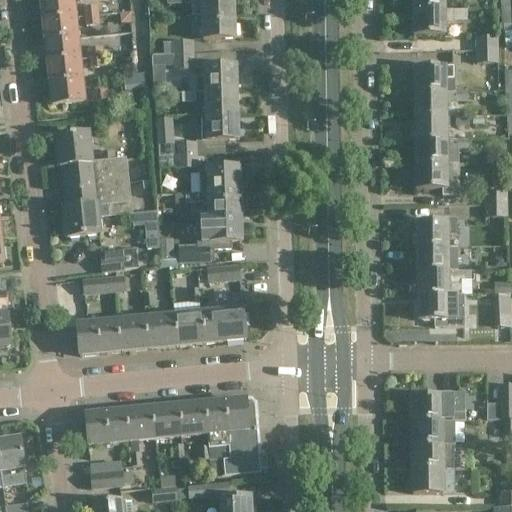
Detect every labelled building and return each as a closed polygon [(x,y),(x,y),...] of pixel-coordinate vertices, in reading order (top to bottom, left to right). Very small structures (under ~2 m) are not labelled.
[(56,0),(40,2),(43,23),(75,19),(72,0),(56,0)] [(193,5),(193,17),(202,17),(234,16),(233,0),(168,0),(168,5),(193,5)] [(443,0),(412,0),(412,2),(412,8),(413,10),(413,12),(444,12),(443,0)] [(501,12),(510,12),(508,0),(505,0),(501,0),(501,12)] [(99,7),(85,8),(86,18),(100,16),(99,7)] [(444,37),(444,25),(457,25),(457,23),(468,23),(468,12),(444,12),(413,12),(414,37),(444,37)] [(510,26),(510,12),(501,12),(502,26),(510,26)] [(87,28),(101,26),(100,16),(86,18),(87,28)] [(234,16),(202,17),(202,41),(234,40),(234,16)] [(43,23),(45,44),(77,40),(75,19),(43,23)] [(500,52),(500,39),(477,39),(477,52),(500,52)] [(45,44),(47,64),(79,61),(77,40),(45,44)] [(196,56),(195,43),(164,44),(165,57),(173,57),(196,56)] [(103,48),(90,50),(91,60),(105,58),(103,48)] [(477,52),(478,66),(500,65),(500,52),(477,52)] [(165,57),(153,57),(153,68),(173,67),(173,72),(196,72),(196,56),(173,57),(165,57)] [(91,60),(92,69),(106,68),(105,58),(91,60)] [(82,82),(80,71),(79,61),(47,64),(49,85),(82,82)] [(454,78),(473,77),(473,65),(454,66),(454,78)] [(198,94),(204,94),(236,93),(235,68),(203,70),(204,80),(197,80),(198,94)] [(452,91),(452,70),(414,70),(414,95),(445,94),(445,91),(452,91)] [(82,82),(49,85),(52,107),(84,103),(82,82)] [(96,102),(110,101),(109,91),(95,93),(96,102)] [(237,117),(236,93),(204,94),(205,118),(237,117)] [(182,104),(197,103),(197,94),(182,95),(182,104)] [(414,95),(414,106),(413,108),(413,114),(415,117),(415,119),(445,118),(445,94),(414,95)] [(470,105),(470,94),(458,94),(458,105),(470,105)] [(237,117),(205,118),(206,143),(238,142),(237,117)] [(415,119),(415,130),(414,132),(414,138),(415,140),(415,143),(445,142),(445,118),(415,119)] [(470,129),(470,118),(458,118),(458,129),(470,129)] [(91,165),(88,135),(55,139),(59,169),(63,168),(91,165)] [(445,142),(415,143),(415,154),(414,156),(414,162),(415,165),(415,167),(446,166),(455,166),(454,152),(455,152),(455,142),(445,142)] [(455,142),(455,152),(468,152),(468,142),(455,142)] [(199,157),(198,145),(160,146),(160,158),(176,158),(199,157)] [(68,210),(96,207),(106,206),(107,218),(131,215),(125,161),(114,162),(113,153),(100,155),(101,164),(91,165),(63,168),(68,209),(68,210)] [(176,158),(177,171),(199,170),(199,157),(176,158)] [(415,167),(416,191),(442,191),(442,198),(456,198),(456,178),(458,178),(458,166),(455,166),(446,166),(415,167)] [(239,170),(207,171),(207,175),(200,175),(200,196),(240,194),(239,170)] [(509,207),(509,193),(486,194),(486,207),(509,207)] [(187,205),(208,204),(209,219),(241,218),(240,194),(200,196),(186,196),(187,205)] [(68,209),(63,210),(67,240),(99,237),(97,219),(107,218),(106,206),(96,207),(68,210),(68,209)] [(486,207),(486,221),(509,220),(509,207),(486,207)] [(158,225),(156,212),(149,213),(150,226),(158,225)] [(242,243),(241,219),(197,220),(198,252),(230,251),(230,243),(242,243)] [(447,249),(447,236),(456,236),(456,220),(444,220),(444,224),(416,225),(416,249),(447,249)] [(447,249),(416,249),(417,260),(415,263),(415,269),(417,271),(417,273),(457,273),(457,270),(470,270),(470,249),(456,249),(447,249)] [(105,261),(101,261),(103,274),(124,272),(137,270),(135,252),(104,255),(105,261)] [(176,268),(176,257),(160,258),(160,269),(176,268)] [(505,260),(494,260),(495,269),(505,269),(505,260)] [(240,282),(238,268),(207,271),(208,285),(240,282)] [(457,273),(417,273),(417,284),(416,286),(416,293),(417,295),(417,297),(447,297),(459,297),(459,282),(469,281),(469,273),(457,273)] [(113,294),(125,293),(123,279),(112,280),(113,294)] [(83,283),(84,297),(113,294),(112,280),(83,283)] [(495,286),(495,297),(511,297),(511,286),(495,286)] [(190,306),(202,305),(200,291),(188,292),(190,306)] [(144,311),(156,309),(155,295),(143,296),(144,311)] [(447,297),(417,297),(417,322),(421,322),(424,323),(430,323),(432,322),(448,321),(447,297)] [(498,300),(498,321),(511,321),(511,300),(498,300)] [(246,342),(243,311),(203,315),(206,346),(246,342)] [(174,318),(177,348),(206,346),(203,315),(174,318)] [(0,349),(10,348),(7,316),(0,316),(0,349)] [(148,351),(177,348),(174,318),(145,321),(148,351)] [(145,321),(116,323),(119,354),(148,351),(145,321)] [(79,358),(119,354),(116,323),(76,327),(79,358)] [(238,365),(251,364),(251,344),(214,345),(215,359),(237,358),(238,365)] [(511,421),(511,387),(499,388),(500,422),(511,421)] [(411,423),(442,423),(453,423),(465,423),(465,414),(451,414),(451,394),(429,394),(430,399),(426,399),(423,397),(417,397),(415,399),(411,399),(411,423)] [(211,405),(204,406),(211,479),(261,475),(255,418),(254,418),(253,406),(250,402),(249,402),(211,405)] [(204,406),(178,408),(181,438),(185,438),(194,437),(207,436),(204,406)] [(178,408),(154,411),(156,441),(181,438),(178,408)] [(154,411),(125,413),(126,428),(128,443),(156,441),(154,411)] [(86,432),(126,428),(125,413),(85,417),(86,432)] [(453,423),(442,423),(411,423),(411,426),(410,428),(410,434),(411,436),(412,447),(453,447),(453,423)] [(503,439),(511,439),(511,423),(503,423),(503,439)] [(126,428),(86,432),(88,447),(128,443),(126,428)] [(0,473),(0,474),(24,470),(19,441),(0,443),(0,473)] [(453,447),(412,447),(412,450),(410,452),(410,458),(412,460),(412,471),(453,471),(453,447)] [(188,465),(186,448),(175,449),(176,466),(188,465)] [(208,448),(198,449),(199,462),(209,461),(208,448)] [(141,469),(140,456),(129,457),(130,470),(141,469)] [(492,484),(497,468),(478,463),(474,479),(492,484)] [(453,471),(412,471),(412,496),(454,495),(453,471)] [(132,473),(122,474),(122,478),(123,487),(133,486),(132,473)] [(122,474),(91,477),(92,491),(123,488),(122,478),(122,474)] [(383,481),(382,502),(400,503),(401,481),(383,481)] [(187,491),(178,491),(179,501),(187,500),(188,503),(210,501),(210,504),(220,503),(220,501),(230,500),(228,486),(213,488),(187,490),(187,491)] [(153,506),(179,504),(178,491),(152,493),(153,506)] [(511,510),(511,496),(499,497),(499,511),(511,510)] [(230,500),(220,501),(220,503),(220,511),(250,511),(250,499),(230,500)] [(121,502),(93,506),(93,511),(132,511),(131,503),(121,505),(121,502)]
